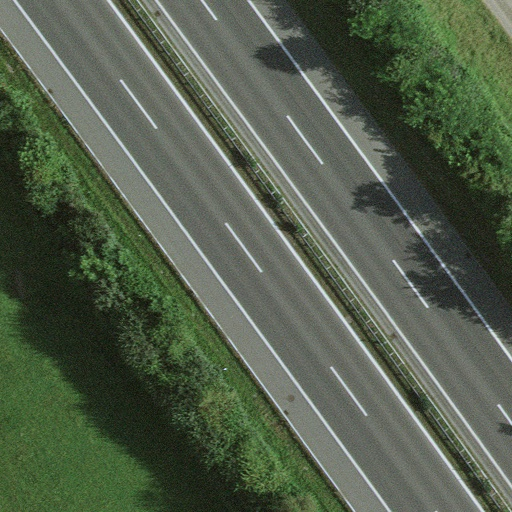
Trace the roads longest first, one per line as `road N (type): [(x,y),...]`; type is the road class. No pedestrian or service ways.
road 1 (motorway): [(53,0),(430,511)]
road 2 (motorway): [(511,432),(195,0)]
